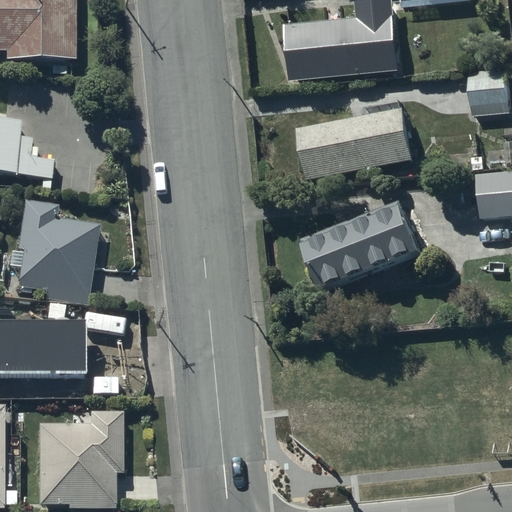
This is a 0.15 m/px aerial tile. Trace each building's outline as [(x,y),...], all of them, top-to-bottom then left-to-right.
[(0,0),(0,61),(8,61),(8,71),(78,71),(77,0),(0,0)] [(403,0),(405,14),(474,8),(473,0),(403,0)] [(288,33),(293,89),(405,80),(398,6),(359,9),(361,26),(288,33)] [(508,76),(471,78),(474,124),(511,121),(509,85),(511,84),(511,70),(508,71),(508,76)] [(18,118),(0,115),(0,172),(47,179),(50,160),(36,158),(37,148),(29,147),(30,139),(29,139),(29,135),(20,133),(21,124),(17,124),(18,118)] [(406,118),(301,138),(311,191),(416,171),(406,118)] [(511,177),(478,180),(481,226),(511,223),(511,177)] [(56,203),(26,199),(19,249),(12,248),(10,264),(21,265),(19,285),(47,288),(46,295),(91,301),(102,223),(54,217),(56,203)] [(401,211),(303,249),(305,256),(303,257),(322,307),(336,302),(337,306),(416,276),(414,272),(423,269),(401,211)] [(85,320),(0,320),(0,376),(85,377),(85,320)] [(145,367),(86,367),(86,405),(147,406),(145,367)] [(92,423),(41,423),(41,506),(71,506),(71,508),(119,508),(119,472),(126,472),(126,412),(92,412),(92,423)]
